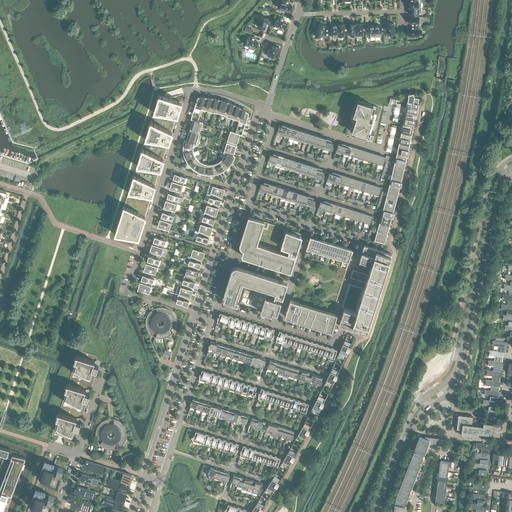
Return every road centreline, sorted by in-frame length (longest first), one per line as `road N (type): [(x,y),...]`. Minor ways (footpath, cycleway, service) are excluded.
road 1 (track): [(187,55),(143,71),(115,102),(53,129),(0,22)]
road 2 (tertiary): [(511,167),(494,189),(458,367),(441,387)]
road 3 (tertiary): [(448,395),(463,371),(499,202),(511,181)]
road 4 (residential): [(168,162),(128,291),(195,311)]
road 5 (residential): [(259,112),(250,101),(194,88),(168,162)]
road 6 (residential): [(234,187),(195,311)]
road 7 (residential): [(272,116),(396,155)]
